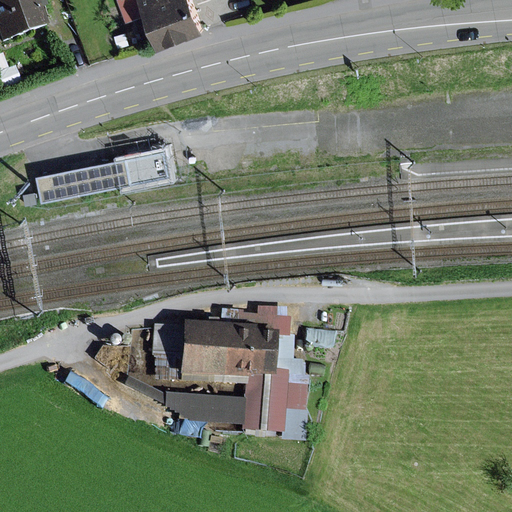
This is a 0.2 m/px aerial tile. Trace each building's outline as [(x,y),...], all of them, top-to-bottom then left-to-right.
[(0,0),(0,47),(44,31),(32,0),(0,0)] [(126,0),(134,0),(154,56),(200,37),(187,0),(119,0),(120,2),(126,0)] [(131,156),(43,173),(48,201),(136,184),(131,156)] [(223,307),(222,322),(258,324),(258,327),(280,328),(281,334),(292,334),(292,315),(288,315),(288,307),(259,306),(259,313),(244,312),(245,309),(231,308),(232,311),(223,307)] [(222,322),(186,319),(186,325),(154,324),(155,380),(183,381),(183,373),(247,376),(253,376),(253,372),(278,373),(278,371),(290,371),(291,374),(306,375),(307,360),(294,360),(296,334),(292,334),(281,334),(280,328),(258,327),(258,324),(222,322)] [(253,376),(247,376),(246,397),(245,424),(245,429),(284,432),(282,439),(307,440),(309,411),(306,411),(309,383),(310,383),(310,376),(306,375),(291,374),(290,371),(278,371),(278,373),(253,372),(253,376)] [(167,393),(129,375),(125,384),(164,404),(191,420),(245,424),(246,397),(167,392),(167,393)]
